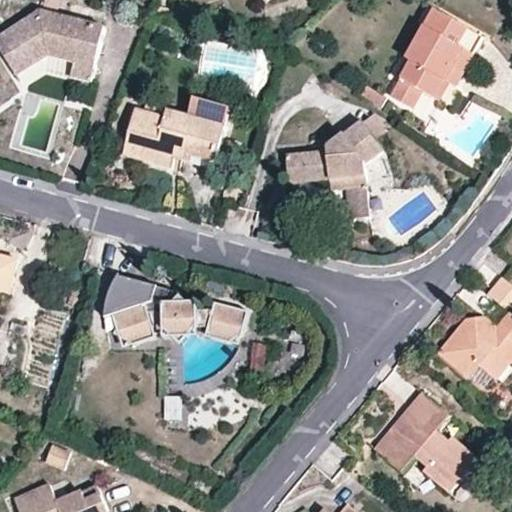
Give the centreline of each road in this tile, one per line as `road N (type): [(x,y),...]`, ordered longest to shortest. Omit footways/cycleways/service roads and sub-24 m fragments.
road 1 (residential): [(0,192),(408,304)]
road 2 (residential): [(408,304),(242,511)]
road 3 (residential): [(511,184),(408,304)]
